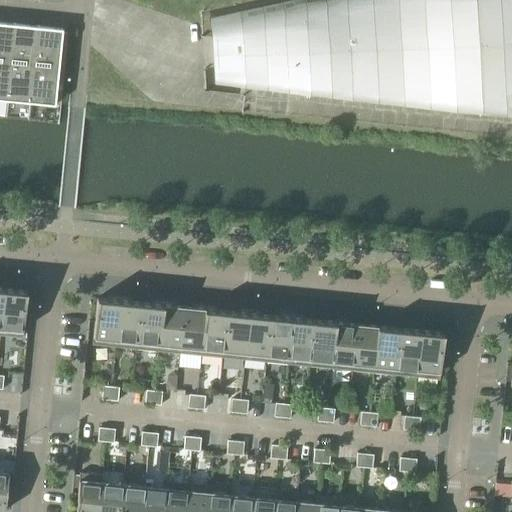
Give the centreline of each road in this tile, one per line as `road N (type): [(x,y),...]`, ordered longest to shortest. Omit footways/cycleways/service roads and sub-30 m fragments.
road 1 (residential): [(471,304),(54,260)]
road 2 (residential): [(54,260),(28,511)]
road 3 (residential): [(471,304),(451,511)]
